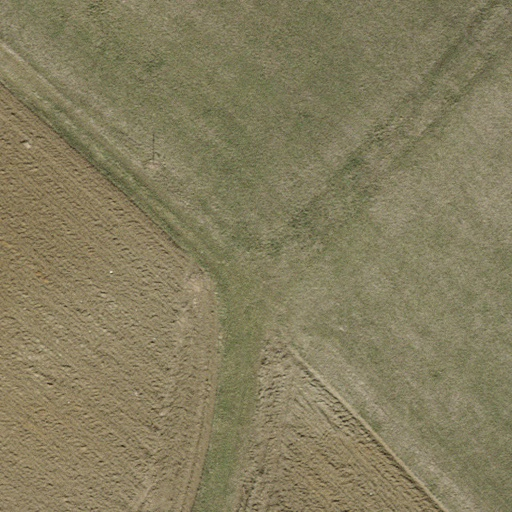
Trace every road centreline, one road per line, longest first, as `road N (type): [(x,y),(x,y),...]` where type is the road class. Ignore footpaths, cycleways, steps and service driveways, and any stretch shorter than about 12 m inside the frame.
road 1 (track): [(202,511),(263,282),(0,50)]
road 2 (track): [(511,0),(263,282)]
